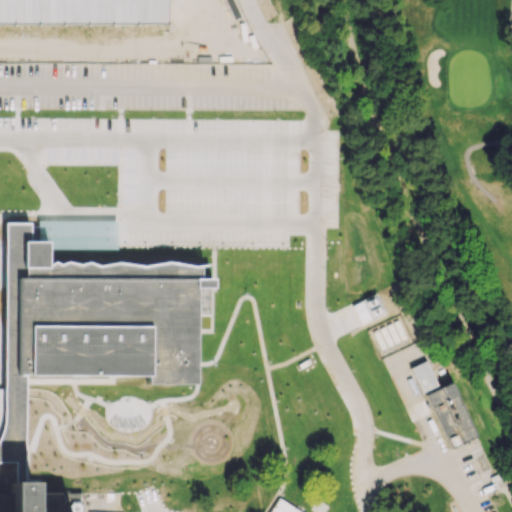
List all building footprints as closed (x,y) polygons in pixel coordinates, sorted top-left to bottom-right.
[(411,369),(423,395),(440,388),(428,361),(411,369)] [(427,396),(452,450),(480,437),(454,383),(427,396)] [(330,433),(335,452),(346,449),(341,430),(330,433)] [(82,511),(82,492),(40,492),(40,480),(14,480),(14,472),(0,471),(0,511),(82,511)] [(301,511),(278,497),(268,511),(301,511)]
